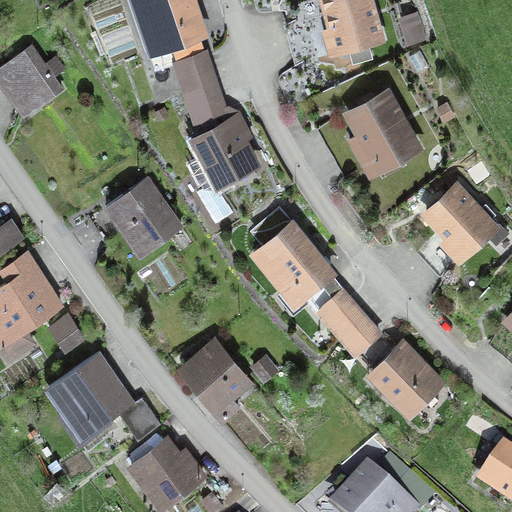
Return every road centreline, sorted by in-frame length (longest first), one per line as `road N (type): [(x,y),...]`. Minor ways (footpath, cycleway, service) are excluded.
road 1 (residential): [(231,0),(283,145),(335,226),(448,351),(511,403)]
road 2 (residential): [(0,157),(151,371),(278,511)]
